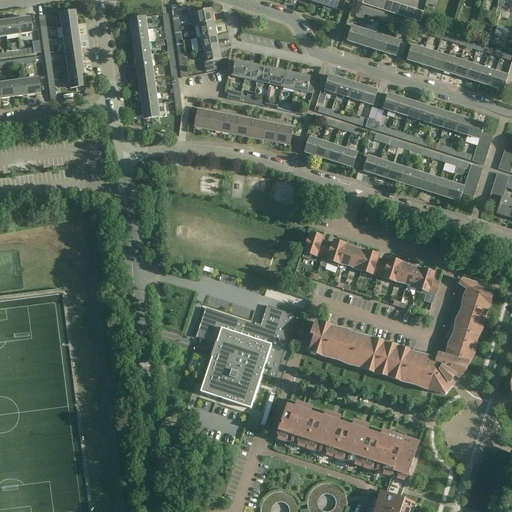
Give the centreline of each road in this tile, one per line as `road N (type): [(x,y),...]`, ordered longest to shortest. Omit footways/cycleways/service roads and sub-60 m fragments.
road 1 (residential): [(360,188),(345,227),(454,267),(431,338),(315,301),(291,376)]
road 2 (unclassified): [(155,511),(123,158)]
road 3 (residential): [(360,188),(199,150),(123,158)]
road 4 (residential): [(291,376),(511,448)]
road 5 (residential): [(511,116),(323,57)]
road 6 (residential): [(511,237),(360,188)]
road 7 (residential): [(265,451),(369,486),(360,511)]
road 8 (residential): [(323,57),(314,62),(236,45),(229,0)]
